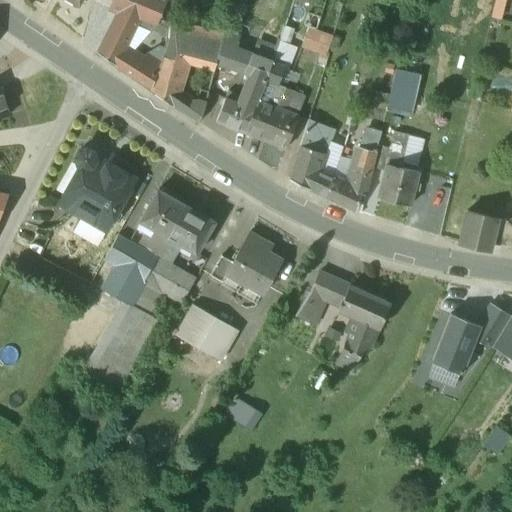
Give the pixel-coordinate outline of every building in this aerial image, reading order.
[(114,0),(110,9),(118,13),(119,12),(136,20),(136,19),(138,14),(155,22),(165,0),(114,0)] [(496,0),(494,17),(505,18),(507,0),(496,0)] [(136,20),(119,12),(118,13),(97,54),(121,69),(131,51),(122,48),(137,20),(136,19),(136,20)] [(168,44),(162,62),(186,61),(189,54),(216,62),(223,36),(171,20),(168,44)] [(294,30),(285,26),(279,41),(288,44),(294,30)] [(307,26),(301,46),(326,55),(333,34),(307,26)] [(216,62),(231,67),(237,50),(233,49),(236,40),(223,36),(216,62)] [(271,63),(237,50),(231,67),(248,74),(265,80),(271,63)] [(147,56),(141,60),(134,77),(151,88),(160,61),(147,56)] [(151,93),(172,106),(186,61),(162,62),(151,93)] [(419,74),(396,69),(387,107),(410,113),(419,74)] [(265,80),(248,74),(245,83),(261,90),(265,80)] [(245,83),(234,110),(226,106),(219,121),(246,132),(258,99),(261,90),(245,83)] [(285,88),(275,84),(268,103),(278,107),(285,88)] [(196,99),(191,100),(185,114),(198,122),(204,109),(209,91),(200,88),(196,99)] [(191,100),(177,92),(172,106),(185,114),(191,100)] [(268,103),(258,99),(246,132),(266,140),(278,107),(268,103)] [(278,107),(266,140),(284,148),(298,115),(278,107)] [(334,130),(308,119),(300,145),(324,155),(334,130)] [(377,134),(365,131),(362,141),(374,144),(377,134)] [(391,141),(385,166),(399,169),(407,136),(393,133),(391,141)] [(391,141),(379,138),(378,145),(376,152),(372,168),(384,171),(385,166),(391,141)] [(374,144),(362,141),(360,148),(376,152),(378,145),(374,144)] [(324,155),(300,145),(295,160),(318,171),(324,155)] [(107,170),(93,162),(95,160),(92,152),(86,148),(78,150),(74,157),(76,165),(78,166),(57,203),(82,217),(86,211),(109,224),(135,179),(110,165),(107,170)] [(360,148),(359,148),(348,185),(361,192),(366,193),(372,168),(376,152),(360,148)] [(318,171),(295,160),(289,179),(311,189),(318,171)] [(399,169),(385,166),(384,171),(377,199),(409,206),(417,174),(399,169)] [(348,185),(318,171),(311,189),(355,211),(361,192),(348,185)] [(185,206),(157,190),(139,221),(140,222),(153,230),(167,237),(185,206)] [(214,222),(185,206),(167,237),(180,245),(196,254),(214,222)] [(497,219),(466,212),(459,243),(490,250),(491,245),(497,219)] [(511,222),(497,219),(491,245),(511,247),(511,222)] [(153,230),(140,222),(136,228),(150,236),(153,230)] [(272,245),(249,231),(232,260),(226,271),(227,272),(262,292),(280,260),(267,253),(272,245)] [(117,235),(104,259),(114,265),(115,265),(125,247),(129,241),(117,235)] [(61,246),(43,237),(36,251),(54,260),(61,246)] [(180,245),(167,237),(153,263),(166,270),(169,264),(180,245)] [(153,263),(125,247),(115,265),(114,265),(101,289),(112,296),(122,302),(129,306),(129,305),(153,263)] [(221,254),(210,274),(222,280),(227,272),(226,271),(232,260),(221,254)] [(166,270),(153,263),(129,305),(146,314),(147,314),(160,291),(170,296),(183,272),(169,264),(166,270)] [(195,279),(183,272),(170,296),(181,303),(195,279)] [(333,279),(318,272),(310,292),(326,300),(333,279)] [(388,304),(333,279),(326,300),(356,314),(355,318),(376,328),(378,329),(388,304)] [(310,292),(294,316),(303,321),(304,319),(315,324),(326,300),(310,292)] [(146,314),(129,305),(129,306),(122,302),(82,371),(117,390),(158,320),(147,314),(146,314)] [(511,317),(490,304),(477,324),(480,326),(474,341),(492,347),(511,317)] [(236,330),(194,305),(176,336),(219,360),(236,330)] [(477,324),(450,314),(431,362),(461,374),(474,341),(480,326),(477,324)] [(511,317),(492,347),(504,355),(506,353),(505,352),(511,340),(511,317)] [(376,328),(355,318),(349,331),(351,332),(347,339),(343,349),(358,357),(368,342),(369,341),(370,341),(376,328)] [(343,349),(334,364),(348,371),(358,357),(343,349)] [(247,429),(258,412),(243,401),(231,418),(247,429)]
